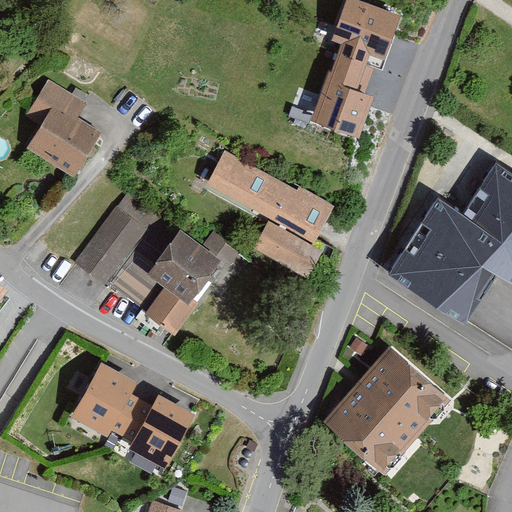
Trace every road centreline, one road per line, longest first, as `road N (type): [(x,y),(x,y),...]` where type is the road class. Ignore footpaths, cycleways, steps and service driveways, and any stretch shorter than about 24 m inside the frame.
road 1 (tertiary): [(289,431),(453,0)]
road 2 (residential): [(0,263),(90,329),(289,431)]
road 3 (unknown): [(401,138),(464,136),(511,167)]
